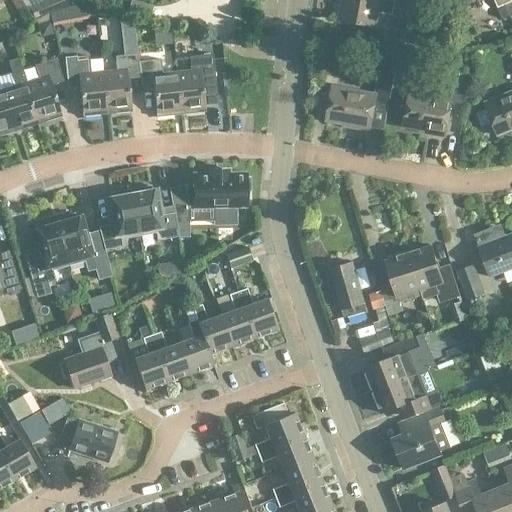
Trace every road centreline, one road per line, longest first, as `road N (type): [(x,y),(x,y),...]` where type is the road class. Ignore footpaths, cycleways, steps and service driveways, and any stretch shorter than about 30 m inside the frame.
road 1 (residential): [(22,511),(60,491),(104,493),(148,478),(177,425),(329,370)]
road 2 (residential): [(0,185),(62,162),(132,150),(282,149)]
road 3 (residential): [(282,149),(475,183),(511,177)]
road 4 (residential): [(329,370),(279,241),(282,149)]
road 5 (residential): [(383,511),(329,370)]
road 6 (residential): [(282,149),(300,0)]
